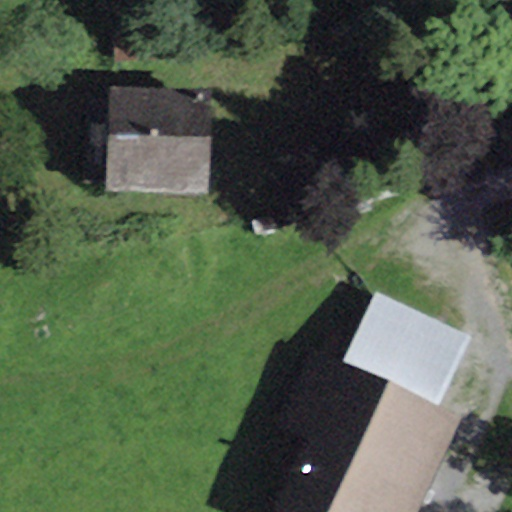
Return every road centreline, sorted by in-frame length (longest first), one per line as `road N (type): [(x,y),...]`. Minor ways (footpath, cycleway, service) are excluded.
road 1 (track): [(0,389),(34,389),(159,359),(448,213)]
road 2 (track): [(505,399),(448,213)]
